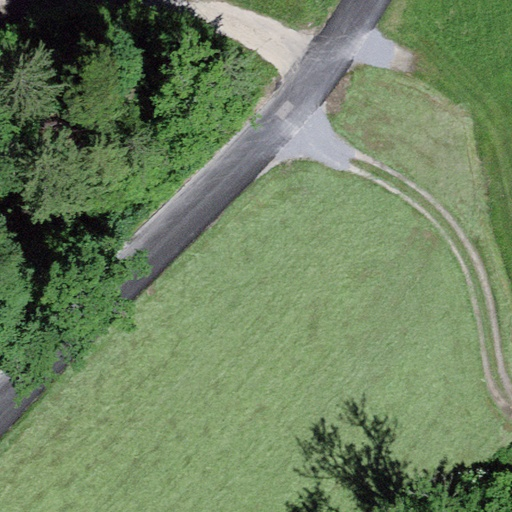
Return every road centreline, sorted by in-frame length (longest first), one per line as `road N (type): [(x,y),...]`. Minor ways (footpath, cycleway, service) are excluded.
road 1 (unclassified): [(0,409),(276,123),(361,0)]
road 2 (track): [(511,403),(472,261),(448,222),(354,157),(276,123)]
